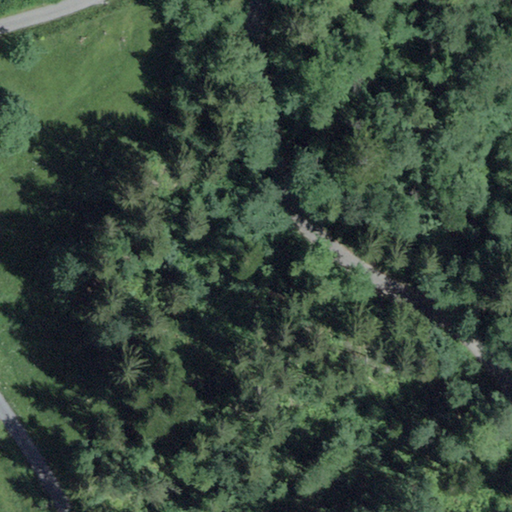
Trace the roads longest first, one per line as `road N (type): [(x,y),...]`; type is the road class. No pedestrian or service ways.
road 1 (unclassified): [(263,0),(266,108),(293,206),(322,239),(446,314),(511,380)]
road 2 (unclassified): [(72,511),(0,398)]
